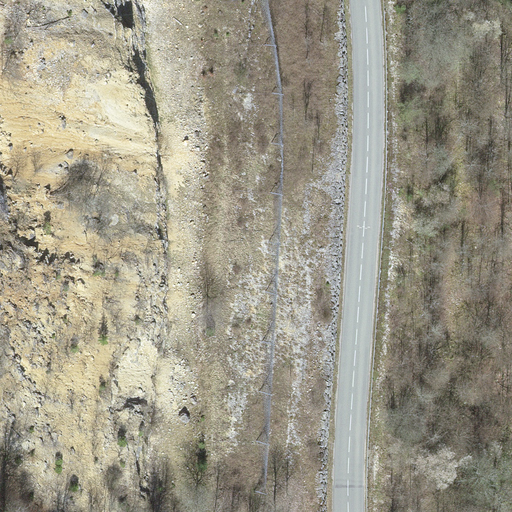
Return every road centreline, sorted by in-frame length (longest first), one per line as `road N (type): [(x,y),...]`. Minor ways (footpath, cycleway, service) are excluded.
road 1 (secondary): [(358,0),(360,155),(338,511)]
road 2 (track): [(181,511),(188,155),(176,0)]
